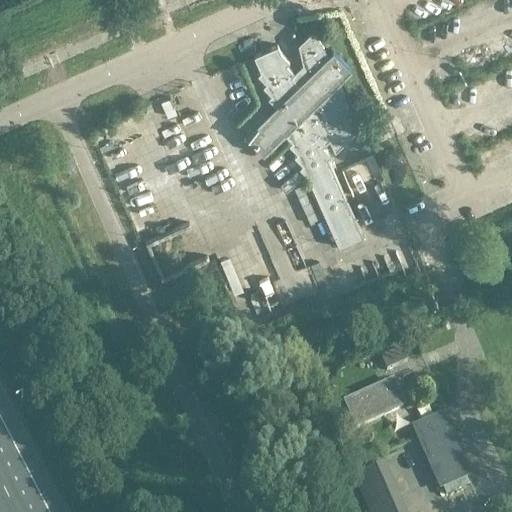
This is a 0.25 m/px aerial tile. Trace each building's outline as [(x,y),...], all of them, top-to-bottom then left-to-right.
[(334,152),(349,137),(350,136),(350,132),(349,122),(348,115),(347,112),(346,105),(344,98),(341,88),(339,81),(351,70),(332,50),(327,55),(324,50),(319,41),(313,33),(311,30),(297,44),(302,64),(293,72),(285,65),(289,61),(280,52),(277,45),(253,56),(260,71),(257,74),(265,83),(262,86),(270,95),(267,98),(275,106),(244,135),(263,155),(284,134),(291,141),(288,144),(296,153),(293,156),(301,165),(298,168),(307,177),(339,248),(362,237),(327,158),(330,155),(322,146),(328,140),(334,152)] [(178,89),(86,130),(155,283),(247,241),(178,89)] [(404,408),(392,383),(344,404),(356,429),(404,408)] [(468,478),(441,417),(413,430),(440,491),(468,478)] [(392,486),(383,467),(353,480),(362,499),(392,486)] [(403,511),(392,486),(362,499),(367,511),(403,511)]
